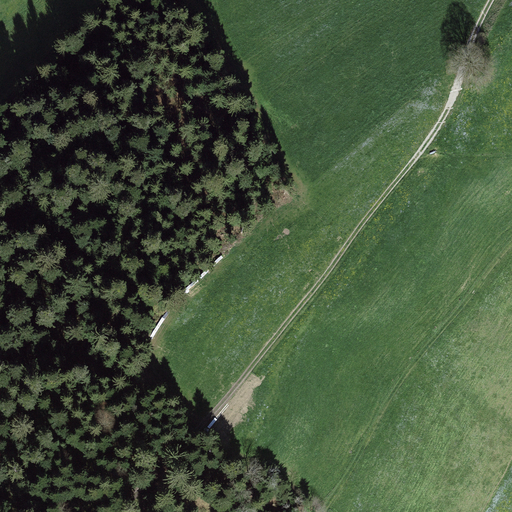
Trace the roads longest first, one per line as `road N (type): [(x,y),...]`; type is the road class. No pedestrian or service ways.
road 1 (track): [(121,511),(217,417),(419,153),(450,102),(492,0)]
road 2 (track): [(511,247),(408,374),(320,511)]
road 3 (track): [(0,122),(114,0)]
